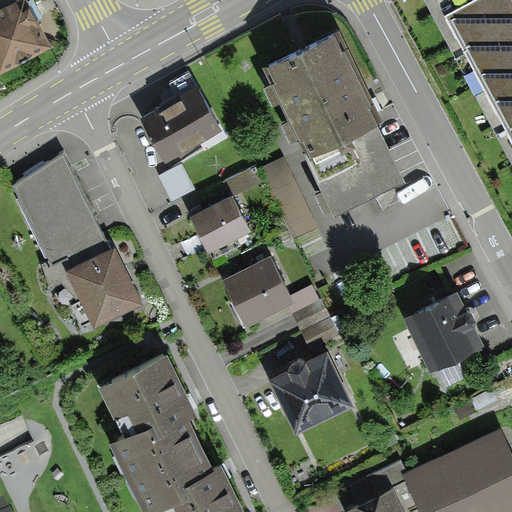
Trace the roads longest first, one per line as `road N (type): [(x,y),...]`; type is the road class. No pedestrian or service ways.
road 1 (residential): [(67,94),(287,511)]
road 2 (tertiary): [(511,276),(362,0)]
road 3 (secondary): [(118,64),(236,0)]
